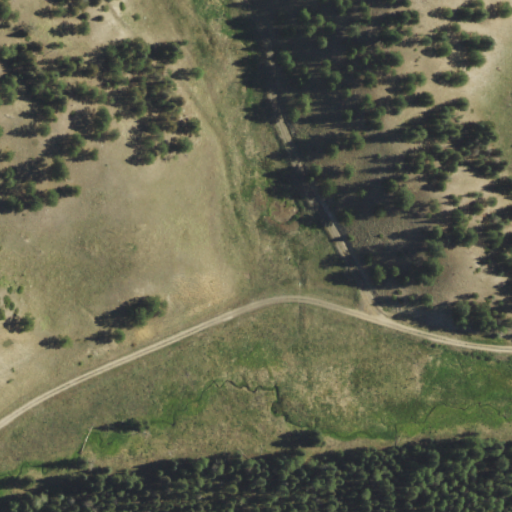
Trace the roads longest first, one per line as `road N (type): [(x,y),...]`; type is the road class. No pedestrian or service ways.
road 1 (track): [(0,453),(346,319),(511,349)]
road 2 (track): [(255,0),(346,319)]
